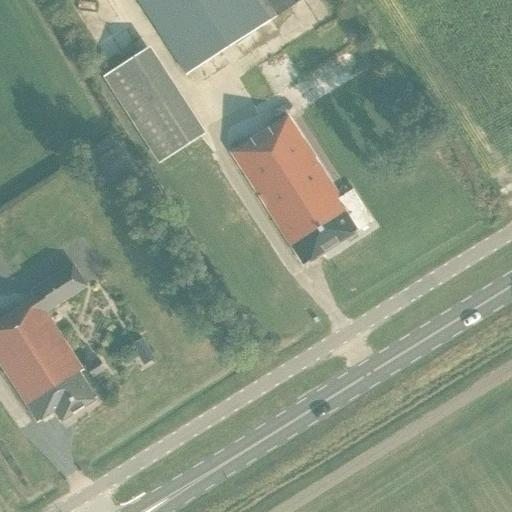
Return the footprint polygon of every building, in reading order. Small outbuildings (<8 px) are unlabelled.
[(137,0),(185,73),(270,18),(258,0),(137,0)] [(299,0),(266,0),(276,15),(299,0)] [(169,99),(114,22),(79,47),(162,163),(199,136),(172,97),(169,99)] [(231,152),(304,265),(357,232),(287,116),(231,152)] [(243,231),(252,251),(267,244),(258,224),(243,231)] [(235,240),(231,233),(219,240),(224,248),(217,252),(236,284),(255,272),(236,240),(235,240)] [(88,259),(81,242),(71,246),(79,263),(88,259)] [(53,411),(60,421),(95,398),(78,371),(83,368),(45,312),(86,285),(72,264),(28,291),(32,297),(0,319),(0,363),(37,422),(53,411)] [(255,293),(251,296),(254,302),(259,298),(255,293)] [(85,368),(92,379),(105,370),(98,360),(85,368)]
